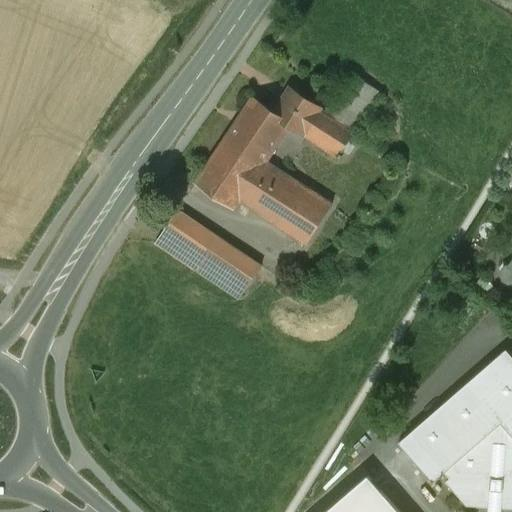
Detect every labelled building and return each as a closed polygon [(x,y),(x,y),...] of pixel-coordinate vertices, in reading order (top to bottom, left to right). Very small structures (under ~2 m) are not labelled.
[(380,93),(351,73),(324,114),(318,110),(302,134),(337,157),(338,157),(340,158),(342,155),(339,154),(380,93)] [(252,98),(195,184),(233,209),(238,201),(239,200),(265,162),(273,150),(289,125),(302,134),(318,110),(319,109),(294,92),(287,104),(282,100),(274,113),(252,98)] [(332,205),(265,162),(239,200),(306,244),(332,205)] [(198,225),(177,211),(156,243),(177,257),(198,225)] [(261,267),(198,225),(177,257),(239,299),(261,267)] [(511,265),(505,267),(502,273),(503,279),(509,283),(511,282),(511,265)] [(511,357),(506,350),(398,443),(433,483),(444,473),(449,479),(445,482),(466,506),(511,509),(511,357)] [(399,511),(367,475),(325,511),(399,511)]
